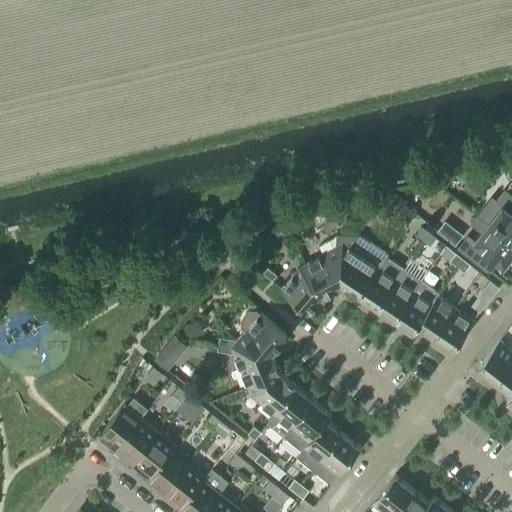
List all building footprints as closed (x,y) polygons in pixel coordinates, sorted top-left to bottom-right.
[(491,196),(477,213),(511,240),(511,194),(504,188),(495,200),(491,196)] [(412,213),(406,209),(400,205),(394,215),(406,223),(412,213)] [(467,235),(458,246),(479,262),(485,267),(488,267),(495,259),(504,266),(506,263),(510,263),(511,260),(511,240),(477,213),(475,216),(470,221),(470,222),(481,231),(474,240),(467,235)] [(423,239),(429,231),(422,225),(415,233),(423,239)] [(457,228),(449,238),(455,244),(463,233),(457,228)] [(429,231),(423,239),(430,244),(436,236),(429,231)] [(323,252),(306,262),(324,293),(342,283),(343,234),(336,233),(336,235),(319,245),(323,252)] [(343,234),(342,283),(360,295),(386,256),(389,253),(388,252),(361,234),(343,234)] [(457,265),(463,257),(456,252),(449,260),(457,265)] [(386,256),(360,295),(378,307),(404,268),(386,256)] [(463,257),(457,265),(464,271),(470,263),(463,257)] [(300,265),(282,286),(308,309),(309,310),(322,293),(324,293),(306,262),(300,265)] [(263,271),(272,279),(277,273),(268,266),(263,271)] [(404,268),(378,307),(395,319),(422,279),(404,268)] [(422,279),(395,319),(414,331),(418,324),(433,301),(432,301),(437,294),(439,291),(422,279)] [(479,311),(499,286),(490,279),(471,305),(479,311)] [(433,301),(418,324),(436,336),(456,307),(455,306),(437,294),(432,301),(433,301)] [(456,307),(436,336),(454,348),(473,319),(456,307)] [(287,335),(259,312),(256,310),(250,312),(244,316),(241,321),(240,328),(243,331),(237,339),(219,336),(218,342),(273,352),(287,335)] [(183,325),(189,339),(204,332),(198,318),(183,325)] [(174,333),(155,358),(170,370),(189,346),(174,333)] [(511,358),(511,348),(500,339),(478,367),(496,380),(511,358)] [(280,370),(273,352),(218,342),(217,349),(234,352),(247,385),(280,370)] [(511,393),(511,392),(511,358),(496,380),(511,393)] [(153,364),(147,373),(156,380),(163,372),(153,364)] [(281,371),(280,370),(247,385),(251,393),(275,413),(298,385),(281,371)] [(181,400),(188,392),(179,385),(172,393),(181,400)] [(314,399),(314,398),(298,385),(275,413),(267,423),(284,436),(292,426),(314,399)] [(188,392),(181,400),(191,408),(197,400),(188,392)] [(100,431),(99,432),(100,432),(100,433),(117,446),(142,415),(148,407),(133,395),(127,403),(125,401),(100,431)] [(301,449),(327,418),(331,412),(314,399),(292,426),(284,436),(301,449)] [(213,411),(206,420),(215,427),(222,419),(213,411)] [(142,415),(117,446),(134,460),(159,428),(142,415)] [(343,431),(327,418),(301,449),(296,456),(313,469),(343,431)] [(222,419),(215,427),(225,435),(231,426),(222,419)] [(261,431),(254,425),(248,432),(255,438),(261,431)] [(159,428),(134,460),(150,473),(151,473),(170,449),(171,450),(176,443),(177,442),(159,428)] [(360,446),(343,431),(313,469),(330,482),(337,473),(338,473),(360,446)] [(246,440),(238,433),(230,443),(238,450),(246,440)] [(148,475),(147,476),(164,490),(187,463),(171,450),(170,449),(151,473),(150,473),(148,476),(148,475)] [(261,464),(268,456),(261,450),(255,458),(261,464)] [(239,467),(245,459),(236,451),(229,459),(239,467)] [(269,470),(275,462),(268,456),(261,464),(269,470)] [(245,459),(239,467),(248,474),(255,466),(245,459)] [(285,469),(275,462),(269,470),(279,478),(285,469)] [(187,463),(164,490),(181,503),(182,504),(204,476),(187,463)] [(179,506),(178,507),(184,511),(203,511),(221,490),(229,480),(211,467),(204,476),(182,504),(181,503),(179,506)] [(392,511),(413,487),(396,474),(395,473),(373,501),(386,511),(392,511)] [(302,483),(295,477),(288,485),(296,491),(302,483)] [(273,494),(279,486),(270,478),(263,486),(273,494)] [(302,483),(296,491),(303,497),(309,489),(302,483)] [(279,486),(273,494),(282,501),(288,493),(279,486)] [(420,511),(429,501),(429,500),(413,487),(392,511),(420,511)] [(221,490),(203,511),(230,511),(238,503),(221,490)] [(447,511),(451,508),(434,494),(429,500),(429,501),(420,511),(447,511)] [(248,511),(238,503),(230,511),(248,511)]
